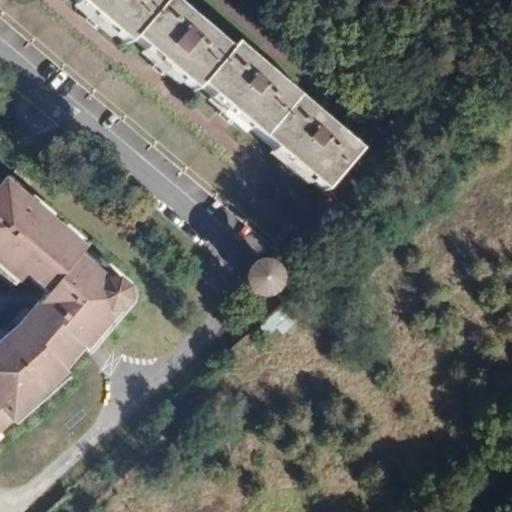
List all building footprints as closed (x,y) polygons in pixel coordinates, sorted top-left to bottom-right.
[(26,0),(0,0),(0,20),(276,254),(297,229),(26,0)] [(154,0),(70,0),(128,48),(132,43),(193,94),(198,88),(324,194),(358,153),(232,48),(227,53),(167,3),(163,7),(154,0)] [(0,274),(12,285),(19,277),(41,296),(0,341),(0,428),(54,381),(50,377),(72,358),(75,362),(91,344),(93,341),(122,308),(122,295),(112,286),(95,288),(70,265),(76,258),(0,188),(0,274)] [(224,276),(245,305),(272,285),(252,257),(224,276)] [(255,326),(265,340),(287,324),(277,310),(255,326)]
